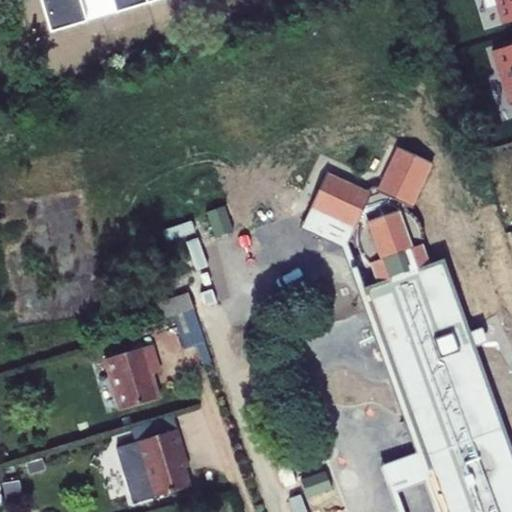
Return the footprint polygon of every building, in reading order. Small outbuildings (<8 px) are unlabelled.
[(79,0),(40,0),(49,31),(86,20),(79,0)] [(145,0),(111,0),(114,11),(146,1),(145,0)] [(511,0),(495,0),(501,20),(511,17),(511,0)] [(511,40),(490,47),(496,68),(500,67),(509,99),(511,98),(511,40)] [(429,470),(506,443),(440,258),(426,262),(419,240),(420,235),(419,228),(417,223),(414,218),(410,213),(405,210),(400,208),(404,198),(409,200),(428,160),(394,144),(378,180),(380,188),(364,194),(363,188),(325,170),(310,203),(351,222),(352,219),(360,223),(358,226),(357,230),(356,235),(356,239),(357,244),(359,249),(362,253),(365,256),(369,259),(377,281),(364,286),(429,470)] [(190,306),(185,289),(154,299),(159,316),(190,306)] [(152,340),(103,354),(108,369),(110,369),(120,404),(157,393),(150,369),(160,366),(152,340)] [(176,424),(133,437),(149,492),(188,481),(185,469),(182,463),(187,461),(176,424)] [(511,511),(511,459),(506,443),(429,470),(443,511),(511,511)]
